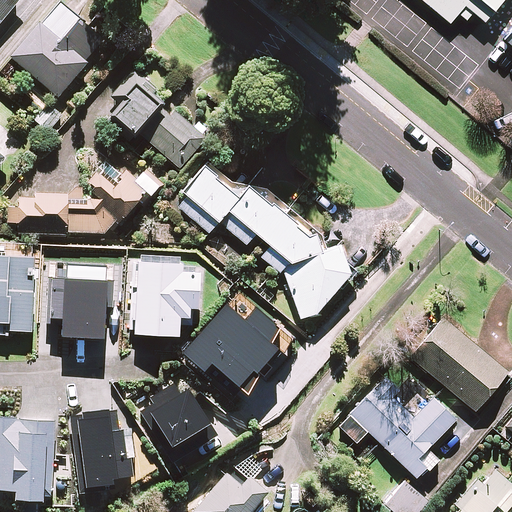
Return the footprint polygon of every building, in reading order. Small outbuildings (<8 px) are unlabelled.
[(0,0),(0,27),(23,0),(0,0)] [(502,0),(416,0),(446,25),(455,15),(462,22),(469,14),(482,24),(502,0)] [(106,40),(61,1),(13,58),(60,99),(89,64),(87,62),(106,40)] [(511,29),(502,42),(511,49),(511,29)] [(155,89),(134,72),(116,93),(126,102),(108,123),(133,143),(140,135),(181,170),(207,140),(152,93),(155,89)] [(320,313),(353,274),(340,245),(328,251),(324,242),(254,184),(245,195),(209,165),(176,205),(211,234),(221,223),(248,246),(258,235),(272,247),(264,257),(289,284),(301,321),(321,315),(320,313)] [(68,233),(106,235),(150,195),(161,186),(147,175),(140,175),(140,184),(118,187),(108,177),(95,176),(94,196),(24,193),(23,209),(10,208),(9,224),(22,224),(21,234),(68,236),(68,233)] [(509,374),(445,320),(413,358),(477,412),(509,374)] [(404,393),(387,378),(340,427),(358,443),(351,451),(362,461),(380,442),(419,479),(438,459),(429,450),(457,421),(415,381),(404,393)] [(57,422),(0,419),(0,489),(22,491),(21,500),(47,501),(50,447),(56,447),(57,422)] [(254,511),(273,491),(255,475),(251,481),(235,467),(195,511),(254,511)] [(511,511),(511,485),(496,470),(457,511),(511,511)]
